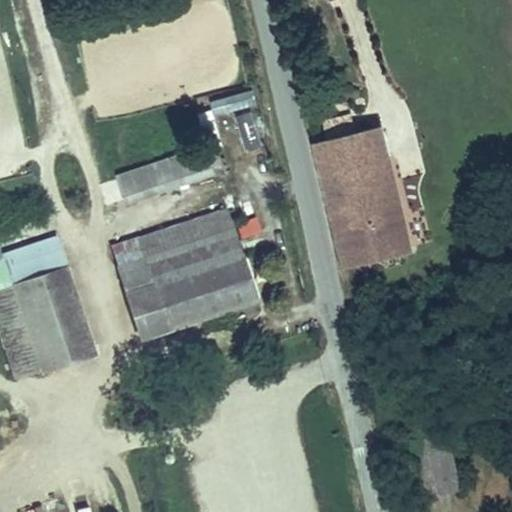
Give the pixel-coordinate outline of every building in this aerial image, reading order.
[(325,123),(329,143),(375,132),(370,112),(325,123)] [(251,120),(232,124),(237,151),(256,147),(251,120)] [(390,170),(380,131),(375,132),(329,143),(320,146),(347,264),(410,249),(390,170)] [(208,146),(118,176),(125,198),(215,167),(208,146)] [(215,167),(125,198),(128,205),(218,175),(215,167)] [(233,202),(244,236),(258,232),(247,198),(233,202)] [(228,210),(114,247),(143,338),(226,310),(211,264),(242,254),(228,210)] [(0,246),(0,331),(16,379),(42,371),(14,286),(68,267),(59,239),(4,258),(0,246)] [(242,254),(211,264),(226,310),(257,301),(242,254)] [(68,267),(14,286),(42,371),(43,373),(97,354),(68,267)] [(445,429),(406,438),(420,496),(458,488),(445,429)]
